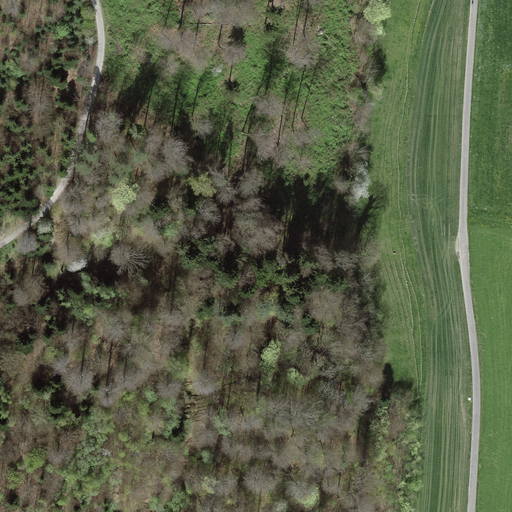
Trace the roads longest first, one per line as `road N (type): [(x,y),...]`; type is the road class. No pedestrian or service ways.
road 1 (unclassified): [(470,511),(476,395),(462,242),(474,0)]
road 2 (track): [(95,0),(98,77),(68,174),(46,209)]
